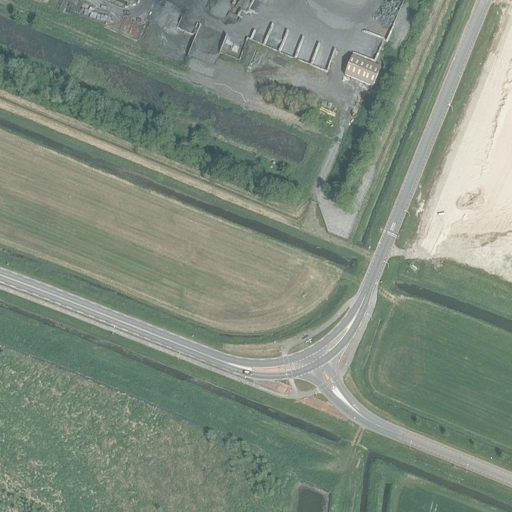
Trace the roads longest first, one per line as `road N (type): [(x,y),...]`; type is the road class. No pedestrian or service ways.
road 1 (tertiary): [(316,357),(345,331),(365,295),(479,0)]
road 2 (secondary): [(316,357),(287,368),(246,368),(0,277)]
road 3 (secondary): [(511,483),(361,418),(316,357)]
road 4 (track): [(379,256),(511,235)]
